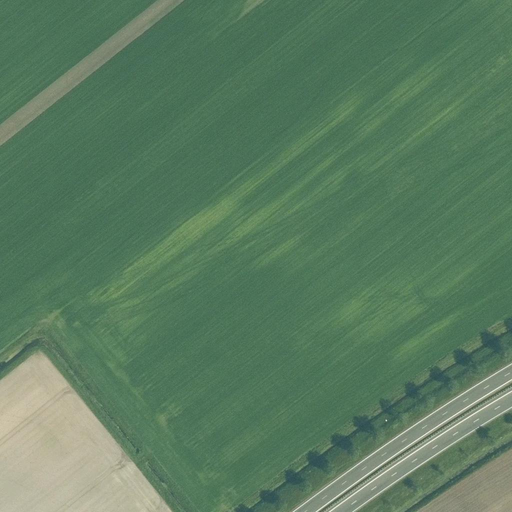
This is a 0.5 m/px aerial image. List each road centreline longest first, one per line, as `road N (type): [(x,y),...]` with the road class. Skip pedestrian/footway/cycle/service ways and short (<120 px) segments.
road 1 (trunk): [(511,372),(304,511)]
road 2 (trunk): [(341,511),(511,400)]
